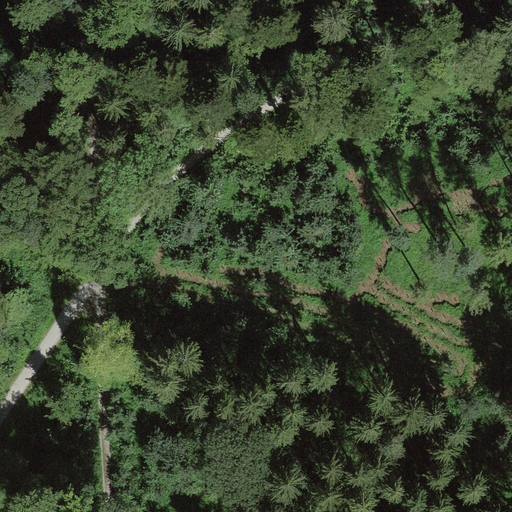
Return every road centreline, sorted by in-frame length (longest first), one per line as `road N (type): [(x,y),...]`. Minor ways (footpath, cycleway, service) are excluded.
road 1 (track): [(118,511),(104,50)]
road 2 (track): [(248,116),(184,162),(0,413)]
road 3 (track): [(248,116),(442,0)]
